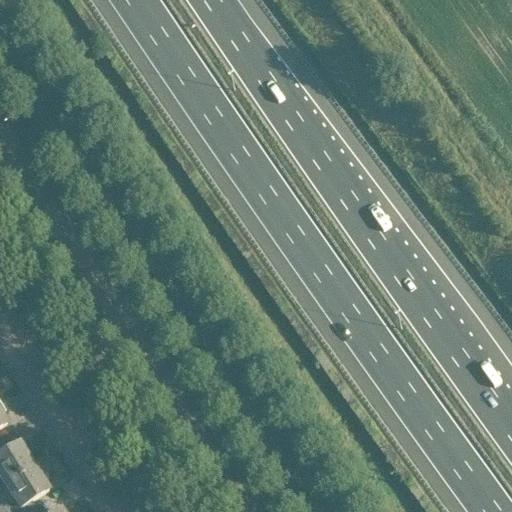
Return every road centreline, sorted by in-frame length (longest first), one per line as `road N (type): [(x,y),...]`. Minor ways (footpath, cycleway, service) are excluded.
road 1 (motorway): [(148,0),(498,511)]
road 2 (motorway): [(511,444),(213,0)]
road 3 (secondary): [(251,511),(0,126)]
road 4 (residential): [(117,511),(0,324)]
